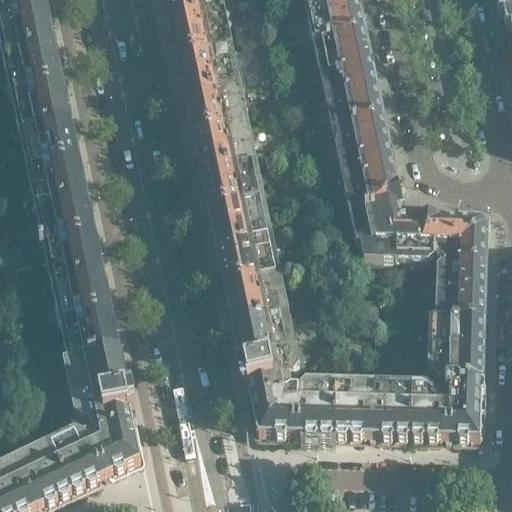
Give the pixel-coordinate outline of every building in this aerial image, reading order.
[(0,0),(0,29),(45,20),(40,0),(0,0)] [(221,22),(216,0),(163,0),(171,32),(221,22)] [(343,0),(303,0),(305,8),(343,0)] [(365,41),(355,0),(343,0),(305,8),(309,26),(313,25),(318,50),(365,41)] [(511,0),(498,0),(499,3),(496,4),(500,23),(504,22),(511,20),(511,0)] [(274,15),(272,5),(262,7),(264,17),(274,15)] [(276,24),(274,15),(264,17),(266,26),(276,24)] [(53,58),(45,20),(0,29),(0,50),(1,54),(7,52),(10,67),(53,58)] [(234,58),(231,43),(225,44),(221,22),(171,32),(179,70),(234,58)] [(374,84),(365,41),(318,50),(324,75),(320,76),(324,95),(374,84)] [(61,95),(53,58),(10,67),(13,82),(7,83),(12,106),(61,95)] [(187,108),(237,97),(244,96),(236,58),(234,58),(179,70),(187,108)] [(383,127),(374,84),(324,95),(327,113),(331,112),(336,137),(383,127)] [(292,101),(290,92),(280,94),(282,104),(292,101)] [(69,133),(61,95),(12,106),(17,129),(23,128),(26,142),(69,133)] [(250,134),(247,119),(241,120),(237,97),(187,108),(195,146),(250,134)] [(294,111),(292,101),(282,104),(284,113),(294,111)] [(392,170),(383,127),(336,137),(342,161),(338,162),(342,181),(392,170)] [(77,171),(69,133),(26,142),(29,157),(23,158),(28,181),(77,171)] [(253,173),(248,151),(253,149),(250,134),(195,146),(203,184),(253,173)] [(403,213),(398,194),(397,195),(396,188),(392,170),(342,181),(346,200),(350,199),(355,224),(398,215),(403,213)] [(85,209),(77,171),(28,181),(33,205),(39,203),(42,218),(85,209)] [(266,210),(263,195),(258,196),(253,173),(203,184),(211,222),(266,210)] [(310,187),(308,178),(298,180),(300,189),(310,187)] [(313,197),(310,187),(300,189),(302,199),(313,197)] [(93,246),(85,209),(42,218),(45,233),(39,234),(44,257),(93,246)] [(269,249),(264,226),(269,225),(266,210),(211,222),(219,259),(269,249)] [(435,265),(437,227),(418,227),(418,232),(401,232),(398,215),(355,224),(365,271),(397,272),(414,272),(414,268),(432,268),(435,265)] [(486,272),(487,230),(438,229),(438,227),(437,227),(435,265),(442,273),(445,271),(486,272)] [(101,284),(93,246),(44,257),(49,280),(55,279),(58,294),(101,284)] [(282,286),(278,271),(274,272),(269,249),(219,259),(227,297),(282,286)] [(17,263),(15,255),(3,257),(5,265),(17,263)] [(19,271),(17,263),(5,265),(7,274),(19,271)] [(485,300),(486,272),(445,271),(442,273),(442,289),(437,289),(437,299),(485,300)] [(109,322),(101,284),(58,294),(61,308),(55,309),(60,333),(109,322)] [(285,325),(280,302),(285,301),(282,286),(227,297),(235,335),(285,325)] [(377,301),(377,291),(360,290),(360,301),(377,301)] [(0,301),(12,299),(10,291),(0,293),(0,301)] [(14,308),(13,303),(12,299),(0,301),(0,302),(2,310),(14,308)] [(484,330),(485,300),(437,299),(437,310),(441,311),(441,329),(484,330)] [(379,327),(380,306),(359,305),(358,327),(379,327)] [(393,328),(394,307),(385,307),(384,327),(393,328)] [(117,360),(109,322),(60,333),(65,356),(71,354),(74,369),(117,360)] [(293,361),(285,325),(235,335),(243,372),(293,361)] [(484,330),(441,329),(433,329),(433,350),(426,350),(426,358),(483,360),(484,330)] [(33,338),(31,330),(19,333),(21,341),(33,338)] [(35,346),(33,338),(21,341),(23,349),(35,346)] [(482,389),(483,360),(426,358),(425,367),(433,368),(432,374),(437,374),(437,384),(441,389),(446,389),(446,388),(482,389)] [(125,398),(117,360),(74,369),(68,370),(76,408),(125,398)] [(290,386),(294,385),(297,381),(293,361),(243,372),(251,409),(289,401),(292,398),(290,386)] [(481,451),(482,389),(446,388),(446,389),(446,402),(450,403),(449,450),(481,451)] [(335,447),(337,396),(303,395),(300,399),(298,399),(297,446),(335,447)] [(373,448),(374,397),(337,396),(335,447),(373,448)] [(410,449),(411,399),(374,397),(373,448),(410,449)] [(133,435),(125,398),(76,408),(80,428),(84,430),(87,430),(90,443),(92,444),(133,435)] [(297,446),(298,399),(292,398),(289,401),(251,409),(258,445),(297,446)] [(449,450),(450,403),(446,402),(434,402),(431,399),(411,399),(410,449),(449,450)] [(54,421),(52,413),(50,406),(44,407),(47,422),(54,421)] [(47,422),(44,407),(38,408),(41,423),(47,422)] [(41,423),(38,408),(32,410),(35,425),(41,423)] [(141,470),(133,435),(92,444),(90,443),(84,446),(104,488),(141,470)] [(104,488),(84,446),(83,446),(80,444),(49,459),(70,504),(104,488)] [(53,511),(70,504),(49,459),(15,475),(32,511),(53,511)] [(32,511),(15,475),(0,482),(0,511),(32,511)]
